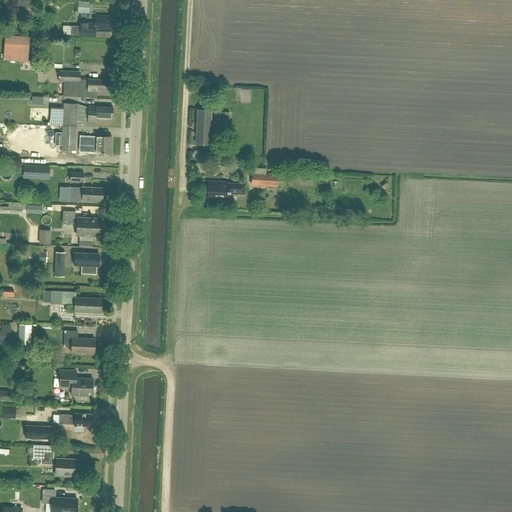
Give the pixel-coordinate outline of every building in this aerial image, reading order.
[(33,0),(17,0),(17,12),(33,13),(33,0)] [(73,12),(85,14),(86,2),(75,0),(73,12)] [(116,28),(117,19),(115,19),(115,16),(95,15),(94,22),(80,21),(79,27),(70,27),(70,35),(79,35),(79,36),(94,37),(94,30),(114,31),(115,28),(116,28)] [(27,62),(28,38),(4,36),(2,60),(27,62)] [(97,80),(79,79),(79,72),(59,71),(58,81),(65,81),(64,96),(96,98),(96,92),(113,93),(114,80),(97,79),(97,80)] [(61,126),(76,127),(77,104),(62,103),(62,110),(50,109),(49,125),(54,126),(61,126)] [(112,121),(112,109),(96,108),(96,109),(88,109),(87,123),(96,123),(96,120),(112,121)] [(209,145),(210,111),(197,111),(196,144),(209,145)] [(223,128),(224,112),(213,112),(212,128),(223,128)] [(60,146),(60,151),(75,151),(76,127),(61,126),(61,133),(60,146)] [(102,154),(103,154),(103,153),(110,153),(111,138),(95,137),(90,137),(79,137),(78,152),(89,152),(94,153),(102,153),(102,154)] [(48,168),(24,167),(24,177),(48,178),(48,168)] [(83,183),(84,173),(69,172),(69,182),(83,183)] [(277,187),(277,176),(252,174),(251,185),(277,187)] [(217,207),(217,201),(228,202),(229,194),(244,195),(245,184),(226,183),(226,186),(220,186),(220,182),(207,181),(206,201),(207,201),(207,207),(217,207)] [(83,188),(79,188),(69,187),(68,202),(78,202),(78,201),(82,201),(102,202),(102,189),(83,188)] [(26,205),(26,213),(41,214),(42,206),(26,205)] [(74,225),(74,212),(62,211),(61,224),(74,225)] [(100,237),(101,220),(77,219),(77,236),(100,237)] [(51,231),(39,230),(38,244),(50,245),(51,231)] [(42,252),(32,251),(28,251),(28,262),(46,263),(46,252),(42,252)] [(55,252),(54,268),(64,269),(65,253),(55,252)] [(96,275),(96,267),(98,267),(99,254),(82,253),(82,254),(75,253),(74,265),(83,266),(83,274),(96,275)] [(100,313),(101,299),(76,298),(76,292),(51,291),(50,303),(74,305),(74,311),(100,313)] [(29,345),(30,325),(18,325),(17,345),(29,345)] [(0,342),(11,341),(10,330),(0,330),(0,342)] [(94,354),(94,339),(77,338),(77,331),(64,331),(63,347),(71,347),(71,353),(94,354)] [(92,396),(93,380),(76,379),(76,371),(60,371),(59,387),(71,388),(71,395),(92,396)] [(0,401),(11,402),(12,391),(0,390),(0,401)] [(0,406),(0,417),(15,418),(15,408),(0,406)] [(90,427),(91,415),(75,414),(75,416),(59,415),(59,424),(74,425),(74,426),(90,427)] [(51,427),(26,426),(25,438),(50,439),(51,427)] [(52,465),(53,446),(33,445),(32,459),(40,460),(40,464),(52,465)] [(78,478),(78,461),(55,460),(55,477),(78,478)] [(76,511),(77,500),(54,499),(54,491),(42,490),(42,504),(52,505),(51,511),(76,511)]
